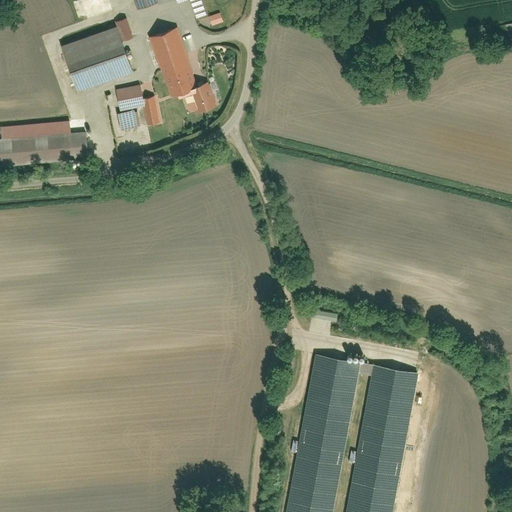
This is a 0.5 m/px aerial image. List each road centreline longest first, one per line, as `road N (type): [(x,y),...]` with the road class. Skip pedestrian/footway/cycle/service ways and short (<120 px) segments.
road 1 (residential): [(0,185),(101,173),(172,154),(226,127)]
road 2 (unclassified): [(226,127),(261,185),(279,239),(287,324)]
road 3 (track): [(262,511),(287,324)]
road 4 (residential): [(226,127),(245,83),(253,0)]
